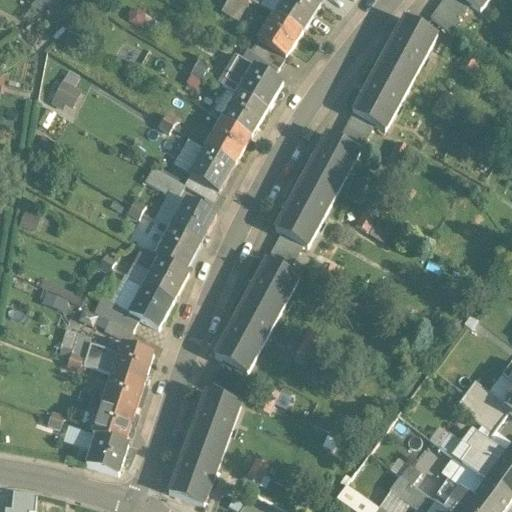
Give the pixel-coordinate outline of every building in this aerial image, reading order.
[(250,4),(243,0),(236,0),(236,2),(247,9),(250,4)] [(270,0),(263,11),(275,18),(286,0),(270,0)] [(315,8),(303,0),(286,0),(275,18),(302,37),(320,11),(315,8)] [(469,8),(458,0),(446,0),(430,22),(449,35),(469,8)] [(458,0),(469,8),(479,15),(490,0),(458,0)] [(302,37),(275,18),(257,43),(285,62),(302,37)] [(436,41),(404,23),(353,117),(354,117),(373,128),(385,134),(436,41)] [(511,32),(509,30),(502,40),(511,46),(511,32)] [(285,62),(257,43),(249,56),(278,73),(285,62)] [(249,56),(248,55),(242,64),(254,70),(273,82),(278,73),(249,56)] [(478,68),(466,60),(459,71),(471,78),(478,68)] [(242,64),(238,62),(221,90),(236,99),(237,99),(254,70),(242,64)] [(209,73),(198,66),(194,73),(205,80),(209,73)] [(254,70),(237,99),(266,116),(283,88),(273,82),(254,70)] [(205,80),(194,73),(191,78),(202,85),(205,80)] [(76,116),(85,93),(65,85),(55,108),(76,116)] [(225,94),(213,115),(223,121),(236,101),(225,94)] [(444,94),(431,114),(442,122),(455,102),(444,94)] [(223,121),(221,126),(250,143),(266,116),(237,99),(236,99),(236,101),(223,121)] [(373,128),(354,117),(342,137),(362,148),(373,128)] [(176,126),(166,119),(161,127),(172,133),(176,126)] [(250,143),(221,126),(205,152),(234,170),(250,143)] [(172,133),(161,127),(159,131),(169,138),(172,133)] [(359,157),(327,139),(275,233),(283,237),(303,248),(307,250),(359,157)] [(397,146),(383,169),(395,176),(409,153),(397,146)] [(234,170),(205,152),(189,179),(214,194),(218,196),(234,170)] [(182,191),(152,174),(144,187),(162,197),(176,205),(178,201),(184,191),(182,191)] [(189,179),(182,191),(184,191),(207,205),(214,194),(189,179)] [(149,220),(171,233),(187,206),(178,201),(176,205),(162,197),(149,220)] [(145,211),(135,206),(132,211),(142,217),(145,211)] [(187,206),(171,233),(199,250),(215,222),(187,206)] [(366,209),(354,228),(367,236),(378,217),(366,209)] [(142,217),(132,211),(129,217),(138,223),(142,217)] [(171,233),(155,260),(160,263),(183,277),(199,250),(171,233)] [(303,248),(283,237),(272,257),(292,268),(303,248)] [(135,271),(150,280),(160,263),(155,260),(145,254),(135,271)] [(116,265),(106,260),(103,265),(113,271),(116,265)] [(511,260),(501,275),(511,282),(511,260)] [(150,280),(144,290),(173,307),(188,280),(183,277),(160,263),(150,280)] [(113,271),(103,265),(99,271),(109,277),(113,271)] [(267,265),(215,359),(224,364),(245,375),(247,376),(298,282),(267,265)] [(335,272),(323,266),(314,288),(326,293),(335,272)] [(173,307),(144,290),(130,314),(129,316),(140,322),(158,333),(173,307)] [(61,317),(65,304),(39,297),(36,310),(61,317)] [(101,303),(93,318),(101,321),(108,306),(101,303)] [(130,314),(108,306),(101,321),(110,326),(132,336),(133,337),(140,322),(129,316),(130,314)] [(132,336),(110,326),(105,336),(127,346),(132,336)] [(319,338),(307,333),(297,354),(310,360),(319,338)] [(84,369),(112,378),(119,357),(90,348),(84,369)] [(153,359),(122,349),(119,357),(112,378),(144,389),(153,359)] [(84,361),(72,357),(70,364),(82,368),(84,361)] [(82,368),(70,364),(68,369),(80,373),(82,368)] [(245,375),(224,364),(213,385),(234,396),(245,375)] [(511,368),(510,367),(500,381),(511,389),(511,395),(503,409),(500,413),(507,418),(511,421),(511,368)] [(144,389),(112,378),(103,407),(134,418),(144,389)] [(503,409),(473,386),(464,398),(501,427),(507,418),(500,413),(503,409)] [(267,390),(257,412),(270,417),(279,396),(267,390)] [(241,409),(207,396),(169,498),(203,510),(241,409)] [(501,427),(464,398),(454,410),(480,430),(492,439),(494,436),(501,427)] [(134,418),(103,407),(93,437),(97,438),(124,448),(134,418)] [(65,419),(54,416),(51,423),(63,427),(65,419)] [(63,427),(51,423),(49,430),(61,433),(63,427)] [(492,439),(480,430),(474,438),(485,447),(492,439)] [(492,439),(485,447),(474,438),(455,464),(485,487),(511,506),(511,504),(511,449),(494,436),(492,439)] [(124,448),(97,438),(85,469),(118,480),(127,449),(124,448)] [(455,464),(441,453),(429,471),(449,485),(440,499),(458,511),(457,511),(467,511),(473,504),(472,504),(485,487),(455,464)] [(268,468),(257,462),(246,483),(258,489),(268,468)] [(431,487),(408,471),(400,482),(410,490),(416,495),(422,499),(431,487)] [(410,490),(400,482),(389,496),(406,509),(413,500),(406,495),(410,490)] [(506,511),(511,506),(485,487),(472,504),(473,504),(467,511),(506,511)] [(416,495),(410,490),(406,495),(413,500),(416,495)] [(439,511),(422,499),(416,495),(413,500),(406,509),(411,511),(439,511)] [(269,511),(251,501),(244,511),(269,511)]
